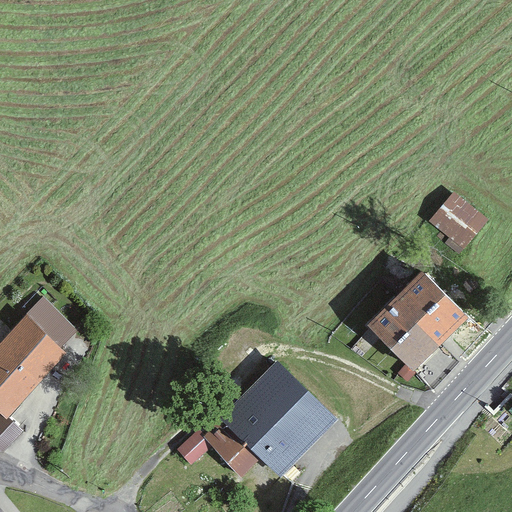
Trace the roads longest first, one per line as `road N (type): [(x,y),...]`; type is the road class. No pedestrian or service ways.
road 1 (track): [(446,410),(274,348),(113,511)]
road 2 (secondary): [(511,339),(353,511)]
